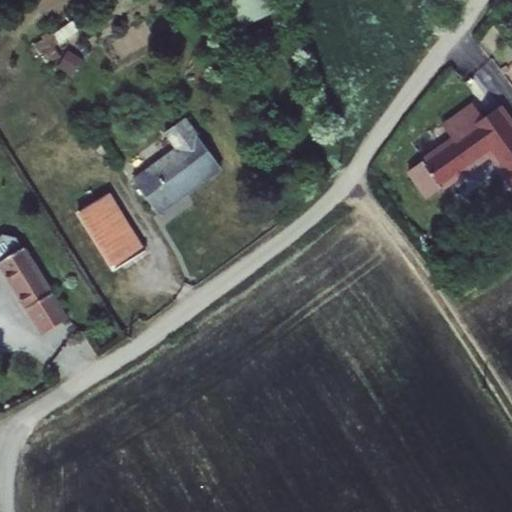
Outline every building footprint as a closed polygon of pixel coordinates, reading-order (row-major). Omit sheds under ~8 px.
[(224,0),(235,27),(274,11),(269,0),(224,0)] [(511,124),(499,108),(483,119),(472,104),(444,125),(455,139),(412,172),(431,198),(492,151),(511,177),(511,124)] [(162,236),(226,188),(202,154),(137,200),(162,236)] [(100,173),(70,191),(120,270),(149,252),(100,173)] [(50,334),(75,321),(64,300),(30,238),(13,230),(0,237),(0,269),(11,263),(50,334)]
